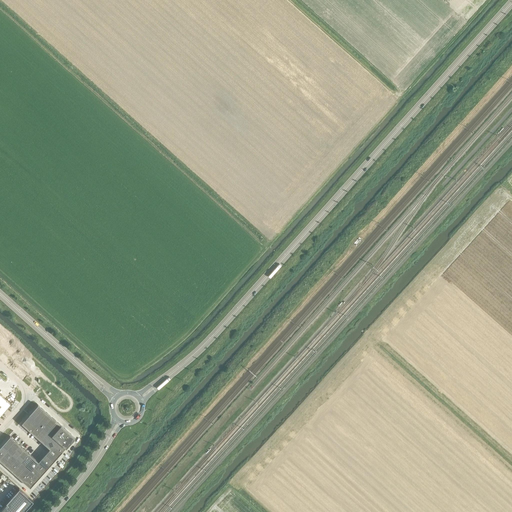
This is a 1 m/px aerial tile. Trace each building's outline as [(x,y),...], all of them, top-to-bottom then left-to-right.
[(0,392),(0,415),(11,403),(0,392)] [(38,404),(29,414),(35,419),(44,410),(38,404)] [(44,410),(35,419),(41,424),(49,415),(44,410)] [(29,414),(22,423),(27,428),(35,419),(29,414)] [(49,415),(41,424),(45,428),(47,429),(55,420),(49,415)] [(35,419),(27,428),(33,433),(41,424),(35,419)] [(55,420),(47,429),(48,431),(52,434),(61,425),(55,420)] [(41,424),(33,433),(37,436),(45,428),(41,424)] [(61,425),(52,434),(58,440),(60,441),(68,431),(61,425)] [(45,428),(37,436),(41,440),(48,431),(47,429),(45,428)] [(48,431),(41,440),(44,443),(52,434),(48,431)] [(68,431),(60,441),(66,446),(71,440),(72,439),(72,438),(72,436),(72,435),(71,434),(68,431)] [(52,434),(44,443),(50,448),(54,444),(58,440),(52,434)] [(10,436),(2,444),(8,450),(16,441),(10,436)] [(58,440),(54,444),(62,451),(66,446),(60,441),(58,440)] [(16,441),(8,450),(14,455),(22,446),(16,441)] [(2,444),(0,447),(0,458),(8,450),(2,444)] [(50,448),(44,454),(52,462),(62,451),(54,444),(50,448)] [(22,446),(14,455),(18,458),(25,449),(22,446)] [(25,449),(18,458),(21,461),(29,453),(25,449)] [(8,450),(0,458),(0,459),(5,464),(14,455),(8,450)] [(29,453),(21,461),(25,465),(33,456),(29,453)] [(39,461),(35,465),(43,472),(52,462),(44,454),(38,461),(39,461)] [(14,455),(5,464),(9,468),(18,458),(14,455)] [(33,456),(25,465),(31,470),(35,465),(39,461),(38,461),(33,456)] [(18,458),(9,468),(13,471),(21,461),(18,458)] [(21,461),(13,471),(17,474),(25,465),(21,461)] [(25,465),(17,474),(22,479),(31,470),(25,465)] [(35,465),(31,470),(39,477),(43,472),(35,465)] [(31,470),(22,479),(27,484),(28,484),(29,484),(31,484),(32,484),(33,483),(39,477),(31,470)] [(22,511),(33,500),(32,499),(19,488),(6,502),(7,503),(0,510),(0,511),(22,511)]
